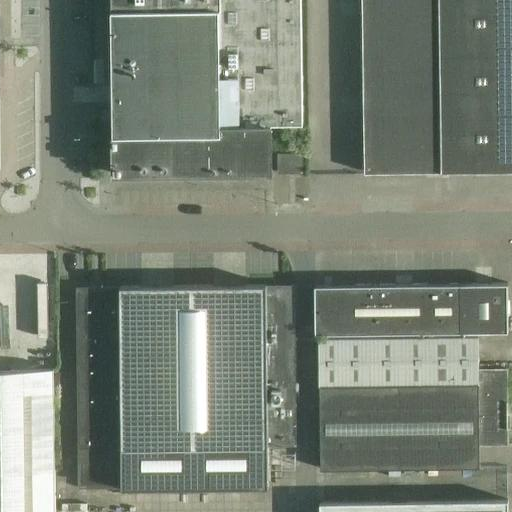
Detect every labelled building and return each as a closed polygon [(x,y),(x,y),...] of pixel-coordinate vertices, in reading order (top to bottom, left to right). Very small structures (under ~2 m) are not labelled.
[(112,0),(112,9),(113,88),(114,135),(113,135),(114,175),(274,173),(273,125),(303,125),(301,0),(112,0)] [(511,0),(362,0),(365,173),(511,170),(511,0)] [(278,153),(279,173),(303,173),(303,153),(278,153)] [(316,333),(461,332),(509,332),(508,283),(315,285),(316,333)] [(102,300),(77,301),(79,448),(79,464),(79,489),(123,488),(268,486),(267,464),(268,464),(268,446),(296,446),(294,285),(267,284),(102,286),(102,300)] [(478,335),(319,338),(321,468),(324,468),(372,468),(389,467),(402,467),(479,466),(479,444),(508,444),(507,367),(479,368),(478,335)] [(0,511),(55,511),(54,370),(0,370),(0,511)] [(321,502),(321,511),(508,511),(509,499),(321,502)]
